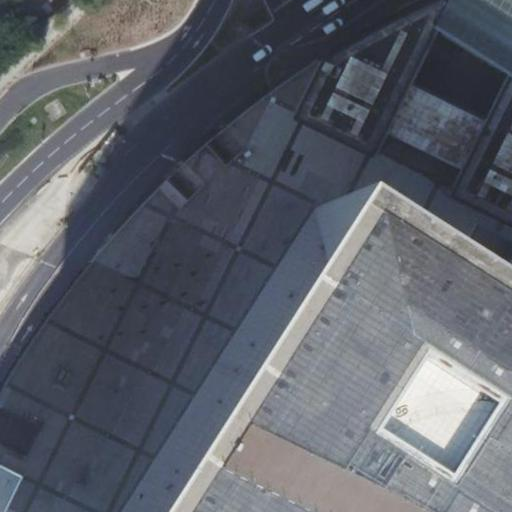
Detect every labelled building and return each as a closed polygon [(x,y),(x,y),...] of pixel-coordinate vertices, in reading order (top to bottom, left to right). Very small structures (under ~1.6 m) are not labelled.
[(446,16),(455,0),(419,0),(387,17),(356,34),(322,55),(297,108),(380,149),(392,125),(407,95),(446,16)] [(511,58),(511,0),(455,0),(446,16),(472,33),(489,44),(511,58)] [(489,44),(472,33),(468,39),(485,50),(489,44)] [(511,65),(508,74),(480,131),(465,161),(454,185),(511,214),(511,65)] [(392,125),(465,161),(480,131),(407,95),(392,125)] [(161,184),(159,186),(180,208),(188,200),(167,178),(161,184)] [(511,511),(511,332),(316,207),(121,511),(511,511)] [(2,474),(0,477),(0,511),(9,511),(24,484),(2,474)]
